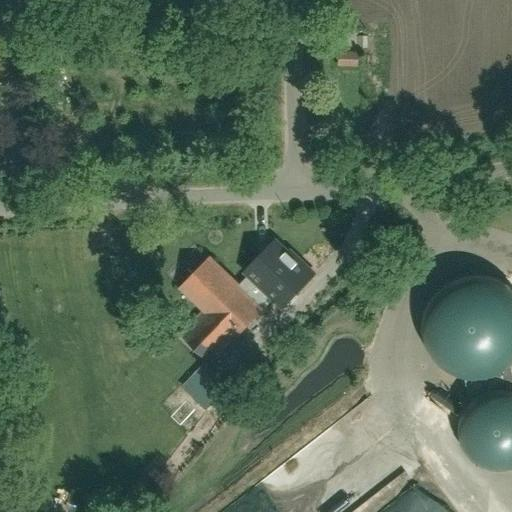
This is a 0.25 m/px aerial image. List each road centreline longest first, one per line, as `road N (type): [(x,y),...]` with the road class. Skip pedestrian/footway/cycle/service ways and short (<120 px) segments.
road 1 (residential): [(0,199),(296,185)]
road 2 (residential): [(296,185),(434,184),(511,167)]
road 3 (unclassified): [(294,0),(296,185)]
